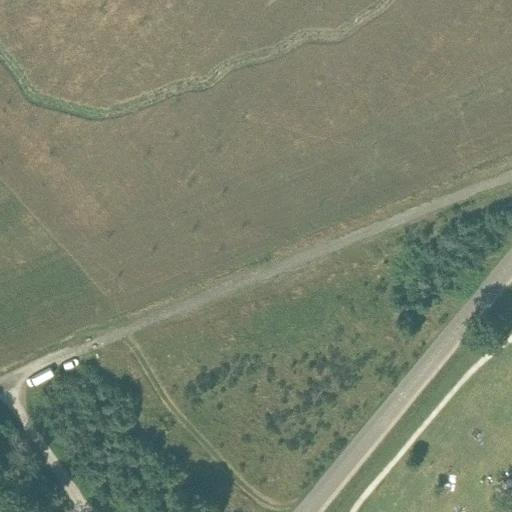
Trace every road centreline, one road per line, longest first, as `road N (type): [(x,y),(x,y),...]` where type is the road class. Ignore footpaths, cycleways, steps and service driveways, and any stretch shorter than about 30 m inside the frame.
road 1 (unclassified): [(4,387),(511,179)]
road 2 (unclassified): [(313,511),(511,268)]
road 3 (unclassified): [(84,511),(4,387)]
